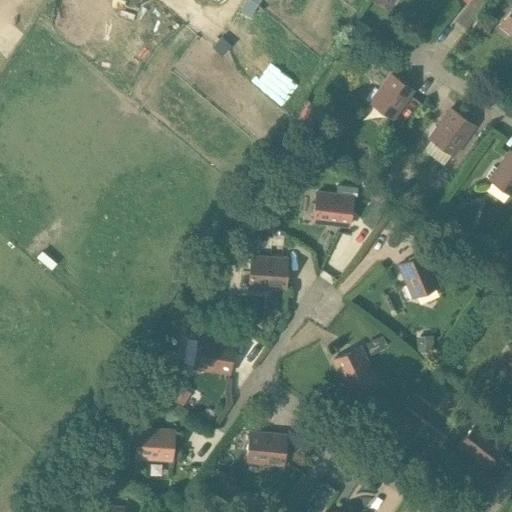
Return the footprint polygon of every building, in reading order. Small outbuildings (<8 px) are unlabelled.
[(389,9),(394,0),(374,0),(375,1),(389,9)] [(511,9),(499,26),(509,34),(510,33),(511,33),(511,9)] [(413,90),(391,74),(377,92),(373,89),(366,99),(392,118),(413,90)] [(450,108),(437,127),(435,126),(427,136),(453,155),(473,127),(461,118),(462,117),(450,108)] [(497,169),(493,166),(486,177),(511,195),(511,194),(511,152),(510,151),(497,169)] [(313,221),(312,223),(325,225),(326,222),(349,225),(350,211),(355,211),(358,187),(337,185),(336,194),(316,192),(313,221)] [(368,193),(375,201),(385,209),(390,204),(374,186),(368,193)] [(486,240),(457,230),(452,244),(481,254),(486,240)] [(399,264),(408,285),(404,287),(409,298),(438,286),(424,254),(399,264)] [(285,288),(286,273),(283,273),(284,259),(250,256),(248,288),(262,288),(262,286),(285,288)] [(229,372),(232,358),(229,358),(231,343),(198,338),(193,369),(206,371),(206,369),(229,372)] [(347,393),(375,379),(360,348),(347,355),(346,353),(333,359),(343,380),(341,381),(347,393)] [(179,385),(173,397),(185,402),(190,390),(179,385)] [(493,455),(502,444),(475,423),(456,447),(466,456),(467,454),(486,468),(495,457),(493,455)] [(171,459),(172,445),(170,445),(171,430),(137,428),(135,459),(148,460),(148,458),(171,459)] [(283,464),(284,449),(281,449),(283,435),(249,432),(246,463),(259,464),(259,462),(283,464)] [(257,511),(264,502),(250,494),(243,506),(253,511),(257,511)]
